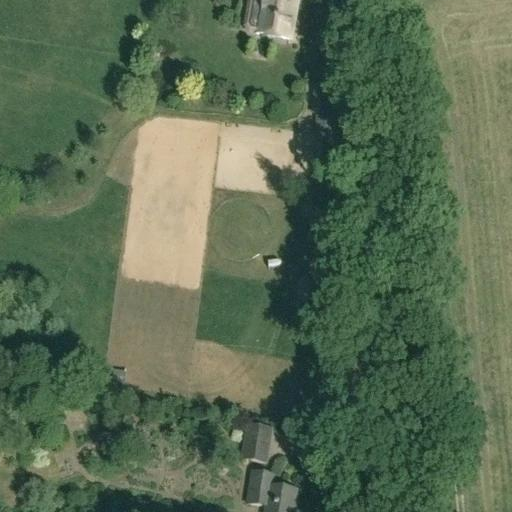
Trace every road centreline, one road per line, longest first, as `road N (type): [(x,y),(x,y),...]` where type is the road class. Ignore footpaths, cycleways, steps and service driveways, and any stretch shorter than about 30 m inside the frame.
road 1 (track): [(395,0),(421,112),(454,511)]
road 2 (track): [(383,0),(358,461)]
